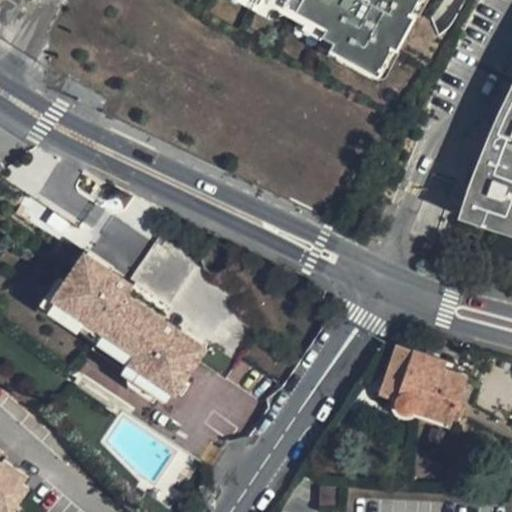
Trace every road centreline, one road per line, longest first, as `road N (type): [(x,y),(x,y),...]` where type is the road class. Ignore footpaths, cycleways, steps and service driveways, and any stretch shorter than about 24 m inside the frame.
road 1 (residential): [(0,89),(80,140),(384,288)]
road 2 (residential): [(229,511),(384,288)]
road 3 (residential): [(384,288),(511,319)]
